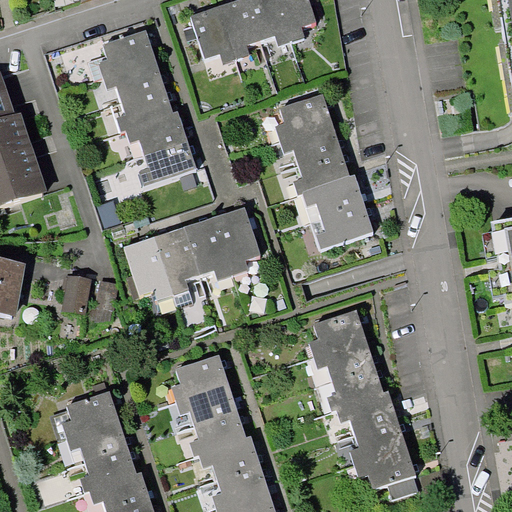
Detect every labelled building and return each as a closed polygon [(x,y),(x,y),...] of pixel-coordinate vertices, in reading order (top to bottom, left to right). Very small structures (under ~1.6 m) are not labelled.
[(259,45),(287,36),(275,0),(250,0),(245,2),(259,45)] [(275,0),(287,36),(315,27),(306,0),(275,0)] [(511,0),(496,0),(511,91),(511,0)] [(231,54),(259,45),(245,2),(217,11),(231,54)] [(203,63),(231,54),(217,11),(189,20),(203,63)] [(101,49),(110,77),(153,63),(144,35),(101,49)] [(110,77),(119,105),(162,91),(153,63),(110,77)] [(119,105),(128,133),(133,131),(172,119),(162,91),(119,105)] [(15,122),(9,124),(0,95),(0,211),(40,198),(15,122)] [(279,113),(288,141),(331,127),(322,99),(279,113)] [(133,131),(142,159),(185,145),(176,117),(172,119),(133,131)] [(288,141),(297,169),(340,155),(331,127),(288,141)] [(142,159),(151,187),(194,173),(185,145),(142,159)] [(297,169),(306,197),(311,195),(349,183),(340,155),(297,169)] [(311,195),(320,223),(363,209),(354,181),(349,183),(311,195)] [(320,223),(329,251),(372,237),(363,209),(320,223)] [(248,275),(245,265),(259,261),(243,213),(213,223),(232,280),(248,275)] [(216,285),(232,280),(213,223),(183,233),(198,280),(213,276),(216,285)] [(511,307),(511,231),(495,234),(507,309),(511,307)] [(191,304),(185,285),(198,280),(183,233),(153,243),(171,300),(174,310),(191,304)] [(156,305),(171,300),(153,243),(122,252),(138,300),(152,295),(156,305)] [(19,270),(0,266),(0,319),(9,321),(19,270)] [(60,294),(64,294),(61,315),(81,319),(80,327),(90,329),(91,323),(109,322),(115,288),(98,285),(94,310),(83,308),(87,284),(62,279),(60,294)] [(312,329),(321,357),(365,343),(356,315),(312,329)] [(321,357),(330,385),(374,371),(365,343),(321,357)] [(174,375),(183,402),(227,388),(218,361),(174,375)] [(330,385),(339,413),(345,411),(383,399),(374,371),(330,385)] [(183,402),(192,430),(236,416),(227,388),(183,402)] [(117,425),(108,397),(64,411),(66,415),(51,420),(59,444),(73,439),(117,425)] [(345,411),(354,439),(398,425),(389,397),(383,399),(345,411)] [(192,430),(201,458),(207,456),(245,444),(236,416),(192,430)] [(73,439),(82,467),(126,452),(117,425),(73,439)] [(354,439),(363,466),(407,452),(398,425),(354,439)] [(207,456),(216,484),(260,470),(251,442),(245,444),(207,456)] [(82,467),(91,494),(97,493),(135,480),(126,452),(82,467)] [(391,503),(418,495),(413,481),(416,480),(407,452),(363,466),(372,494),(387,489),(391,503)] [(216,484),(225,511),(269,497),(260,470),(216,484)] [(97,493),(103,511),(131,511),(150,506),(141,478),(135,480),(97,493)] [(225,511),(273,511),(269,497),(225,511)]
